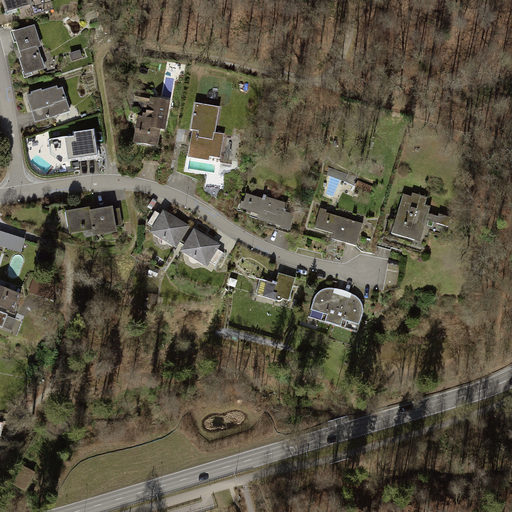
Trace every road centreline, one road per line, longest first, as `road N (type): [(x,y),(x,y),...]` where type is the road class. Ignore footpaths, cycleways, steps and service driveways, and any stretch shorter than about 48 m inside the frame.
road 1 (secondary): [(511,377),(74,511)]
road 2 (track): [(355,0),(350,51),(332,77),(311,81),(104,49),(121,186)]
road 3 (residential): [(385,272),(311,267),(198,191),(20,191)]
road 4 (residential): [(0,69),(20,191)]
